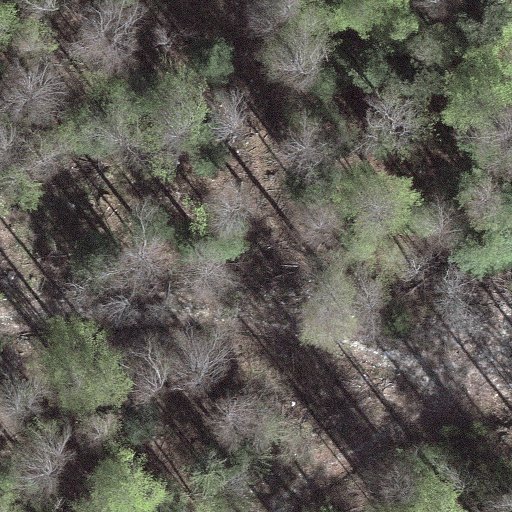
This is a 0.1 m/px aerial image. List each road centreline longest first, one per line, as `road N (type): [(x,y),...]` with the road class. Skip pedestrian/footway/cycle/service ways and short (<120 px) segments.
road 1 (track): [(0,318),(161,306),(349,327),(511,378)]
road 2 (track): [(270,511),(454,363)]
